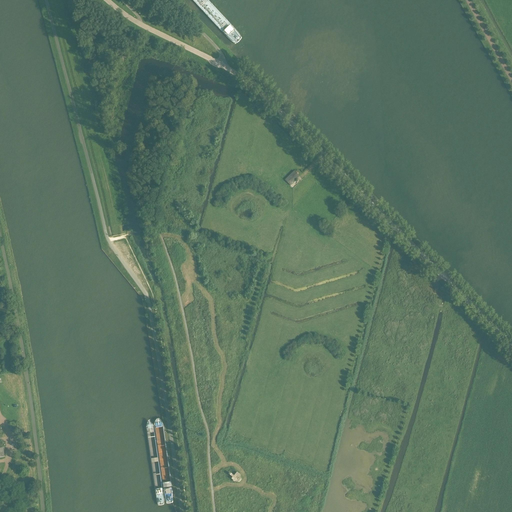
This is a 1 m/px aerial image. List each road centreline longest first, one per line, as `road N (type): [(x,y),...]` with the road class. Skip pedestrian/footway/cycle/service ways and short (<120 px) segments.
road 1 (unclassified): [(511,347),(266,96),(221,65)]
road 2 (unclassified): [(43,511),(0,236)]
road 3 (unclassified): [(147,296),(180,511)]
road 4 (unclassified): [(221,65),(108,0)]
